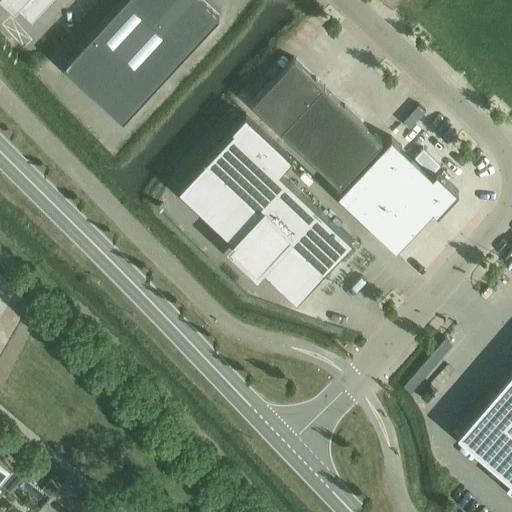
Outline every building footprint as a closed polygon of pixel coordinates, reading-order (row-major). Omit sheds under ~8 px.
[(13,0),(15,2),(16,0),(21,0),(32,10),(41,0),(13,0)] [(202,0),(121,0),(66,60),(125,115),(218,14),(202,0)] [(293,56),(251,101),(340,184),(382,140),(293,56)] [(209,162),(185,188),(240,239),(235,244),(257,264),(261,259),(296,291),(319,266),(323,269),(352,239),(279,171),(292,157),(245,113),(232,127),(234,128),(205,159),(209,162)] [(392,136),(339,192),(397,246),(434,208),(438,211),(459,190),(437,169),(432,173),(392,136)] [(511,368),(455,434),(507,479),(504,484),(511,490),(511,368)] [(10,443),(4,450),(16,460),(22,452),(10,443)] [(0,475),(11,463),(0,453),(0,475)]
